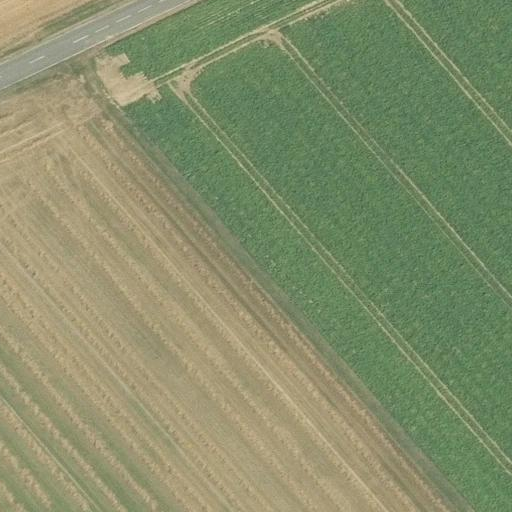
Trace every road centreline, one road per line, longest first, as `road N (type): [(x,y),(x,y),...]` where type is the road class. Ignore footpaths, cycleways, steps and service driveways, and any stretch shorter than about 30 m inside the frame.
road 1 (track): [(462,511),(60,48)]
road 2 (secondary): [(164,0),(0,76)]
